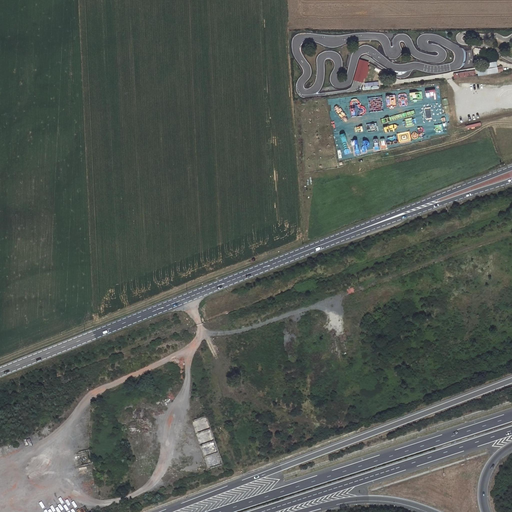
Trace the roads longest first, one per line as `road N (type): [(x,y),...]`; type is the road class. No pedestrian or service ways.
road 1 (secondary): [(0,373),(419,207)]
road 2 (motorway): [(511,379),(157,511)]
road 3 (motorway): [(511,416),(221,511)]
road 4 (motorway): [(261,511),(511,430)]
road 5 (motorway): [(299,511),(357,497),(437,511)]
